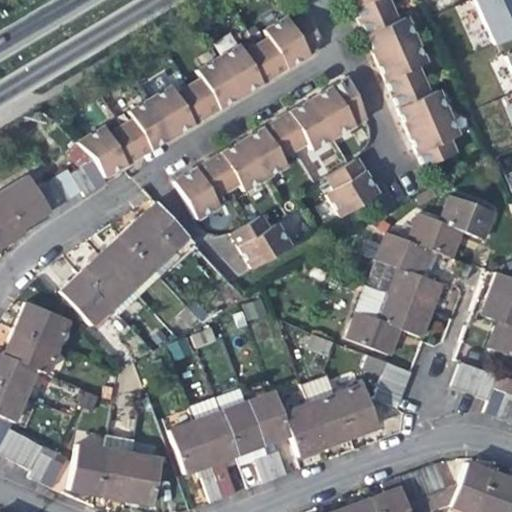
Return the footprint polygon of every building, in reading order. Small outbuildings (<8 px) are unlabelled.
[(345,0),(421,176),(453,161),(447,148),(456,144),(435,97),(426,101),(414,72),(423,69),(403,21),(394,25),(384,0),(345,0)] [(511,0),(474,0),(494,47),(511,39),(511,0)] [(302,17),(287,25),(291,33),(306,24),(302,17)] [(100,131),(72,147),(88,166),(101,183),(124,169),(155,150),(179,136),(220,112),(252,92),(284,72),(310,57),(314,39),(306,24),(291,33),(283,20),(261,33),(266,41),(241,56),(236,49),(193,74),(198,82),(172,97),(168,90),(125,116),(129,124),(104,139),(100,131)] [(345,83),(170,188),(192,227),(215,214),(210,206),(235,191),(240,199),(282,173),(278,165),(303,150),(308,157),(362,125),(345,83)] [(93,194),(104,188),(101,183),(88,166),(79,172),(93,194)] [(336,225),(374,203),(353,167),(323,185),(331,198),(323,203),(336,225)] [(82,201),(93,194),(79,172),(68,179),(79,197),(82,201)] [(67,204),(79,197),(68,179),(65,175),(54,182),(67,204)] [(56,211),(67,204),(54,182),(43,188),(56,211)] [(34,225),(33,224),(20,202),(31,195),(24,185),(0,198),(0,250),(11,244),(19,239),(17,234),(34,225)] [(46,217),(56,211),(43,188),(31,195),(46,217)] [(33,224),(46,217),(31,195),(20,202),(33,224)] [(415,223),(406,246),(430,256),(437,259),(447,262),(456,238),(465,241),(477,245),(487,220),(447,205),(435,230),(415,223)] [(153,210),(147,216),(184,256),(190,250),(153,210)] [(134,228),(121,240),(152,273),(159,280),(184,256),(147,216),(134,228)] [(257,224),(227,243),(248,278),(286,255),(273,233),(265,238),(257,224)] [(112,248),(102,258),(133,291),(152,273),(121,240),(112,248)] [(419,283),(430,256),(406,246),(388,240),(366,291),(430,316),(435,302),(439,291),(427,286),(419,283)] [(427,286),(437,259),(430,256),(419,283),(427,286)] [(90,268),(81,277),(112,311),(133,291),(102,258),(90,268)] [(139,298),(159,280),(152,273),(133,291),(139,298)] [(61,295),(92,329),(112,311),(81,277),(70,287),(61,295)] [(489,299),(481,320),(502,328),(492,354),(511,361),(511,285),(497,280),(489,299)] [(139,298),(133,291),(112,311),(118,318),(139,298)] [(424,330),(430,316),(366,291),(344,343),(387,360),(398,334),(419,341),(424,330)] [(197,321),(185,308),(177,316),(189,329),(197,321)] [(17,323),(12,333),(55,351),(64,326),(22,309),(17,323)] [(118,318),(112,311),(92,329),(99,336),(118,318)] [(207,325),(203,328),(189,335),(194,349),(214,341),(207,325)] [(7,347),(2,360),(34,373),(45,377),(55,351),(12,333),(7,347)] [(330,345),(309,336),(304,348),(324,357),(330,345)] [(173,359),(188,354),(183,338),(167,344),(173,359)] [(101,350),(123,373),(133,367),(112,341),(101,350)] [(359,370),(381,379),(382,377),(386,366),(363,357),(359,370)] [(0,389),(24,399),(34,373),(2,360),(0,358),(0,389)] [(451,391),(462,395),(473,369),(462,365),(451,391)] [(386,366),(382,377),(407,388),(411,375),(386,366)] [(485,374),(473,369),(462,395),(474,399),(485,374)] [(497,378),(485,374),(474,399),(487,404),(492,392),(497,378)] [(381,379),(378,389),(402,399),(407,388),(382,377),(381,379)] [(299,389),(305,406),(321,448),(335,443),(347,439),(331,397),(324,379),(299,389)] [(356,388),(331,397),(347,439),(360,434),(373,429),(356,388)] [(13,426),(24,399),(0,389),(0,421),(3,422),(13,426)] [(212,398),(217,412),(244,402),(238,389),(212,398)] [(402,399),(378,389),(373,402),(397,411),(402,399)] [(92,410),(96,395),(79,390),(75,405),(92,410)] [(481,417),(495,423),(505,397),(492,392),(487,404),(481,417)] [(278,439),(286,436),(279,416),(270,393),(244,402),(272,480),(284,476),(271,441),(278,439)] [(511,412),(511,399),(505,397),(495,423),(506,427),(511,412)] [(261,484),(272,480),(244,402),(217,412),(233,455),(249,449),(253,463),(261,484)] [(305,406),(279,416),(286,436),(295,458),(310,453),(321,448),(305,406)] [(226,457),(233,455),(217,412),(191,422),(220,499),(231,495),(218,460),(226,457)] [(3,422),(0,428),(0,431),(10,435),(13,426),(3,422)] [(209,504),(220,499),(191,422),(167,430),(183,473),(190,470),(195,468),(209,504)] [(0,459),(1,460),(11,436),(10,435),(0,431),(0,459)] [(1,460),(13,465),(23,440),(11,436),(1,460)] [(107,438),(105,451),(99,495),(113,496),(125,498),(132,454),(134,441),(107,438)] [(13,465),(24,470),(35,445),(23,440),(13,465)] [(24,470),(36,474),(44,458),(47,450),(35,445),(24,470)] [(88,493),(99,495),(105,451),(76,447),(70,491),(88,493)] [(247,465),(253,463),(249,449),(233,455),(238,468),(247,465)] [(60,455),(47,450),(44,458),(54,462),(57,463),(60,455)] [(158,458),(132,454),(125,498),(141,500),(152,502),(158,458)] [(33,482),(45,487),(54,462),(44,458),(36,474),(33,482)] [(57,463),(54,462),(45,487),(56,492),(67,467),(57,463)] [(436,467),(423,471),(432,496),(444,492),(436,467)] [(452,510),(458,511),(477,511),(491,478),(477,473),(467,468),(460,486),(444,492),(432,496),(420,500),(409,504),(411,511),(433,511),(454,504),(452,510)] [(420,500),(432,496),(423,471),(412,475),(420,500)] [(409,504),(420,500),(412,475),(400,479),(404,490),(409,504)] [(477,511),(507,511),(511,499),(511,486),(504,483),(491,478),(477,511)] [(404,511),(397,493),(404,490),(400,479),(383,486),(386,497),(381,499),(370,503),(374,511),(404,511)] [(374,511),(370,503),(357,508),(345,511),(374,511)]
